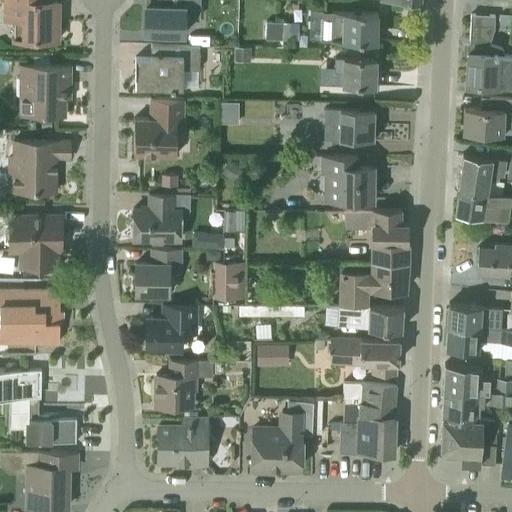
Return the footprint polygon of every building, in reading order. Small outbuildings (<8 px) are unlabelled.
[(41,1),(40,0),(6,0),(6,19),(24,20),(24,40),(57,40),(58,1),(41,1)] [(200,0),(158,0),(159,5),(145,4),(145,33),(184,34),(184,16),(200,17),(200,0)] [(377,11),(357,11),(332,10),(331,40),(376,41),(377,11)] [(496,15),(490,15),(470,14),(469,43),(467,43),(467,55),(468,76),(466,76),(465,81),(465,84),(492,85),(511,86),(511,54),(503,54),(503,47),(491,43),(495,27),(496,15)] [(283,39),(283,21),(266,21),(265,38),(283,39)] [(136,77),(135,87),(183,88),(183,69),(199,69),(199,45),(151,43),(151,57),(135,57),(135,77),(136,77)] [(330,84),(354,84),(374,85),(375,58),(334,57),(334,70),(330,70),(330,84)] [(65,115),(66,88),(71,88),(71,64),(20,63),(20,78),(17,78),(16,95),(20,95),(19,115),(65,115)] [(463,131),(483,132),(503,133),(503,120),(511,120),(511,97),(489,96),(488,108),(464,107),(463,131)] [(183,120),(183,99),(150,98),(150,118),(134,117),(133,153),(176,154),(176,120),(183,120)] [(323,138),(353,139),(373,140),(374,109),(339,108),(324,107),(323,138)] [(70,139),(14,139),(13,190),(56,190),(56,158),(70,158),(70,139)] [(463,153),(458,188),(485,192),(486,191),(487,178),(497,180),(498,175),(503,175),(506,159),(463,153)] [(356,155),(336,154),(323,155),(323,172),(333,172),(333,199),(372,199),(372,182),(376,179),(376,174),(372,171),(372,165),(356,165),(356,155)] [(511,195),(486,191),(485,192),(458,188),(454,212),(508,220),(511,195)] [(190,192),(149,192),(149,208),(133,208),(132,238),(180,238),(181,210),(190,210),(190,192)] [(243,227),(243,208),(224,208),(223,227),(243,227)] [(373,260),(407,260),(408,223),(401,223),(401,209),(401,208),(381,208),(347,208),(347,223),(355,223),(355,225),(373,225),(373,260)] [(56,249),(60,249),(61,215),(10,214),(10,249),(22,249),(21,265),(56,266),(56,249)] [(192,245),(222,244),(221,229),(191,229),(192,245)] [(479,245),(477,271),(508,273),(510,256),(511,255),(511,243),(510,244),(511,243),(495,242),(494,246),(479,245)] [(169,293),(169,269),(180,269),(180,248),(152,247),(151,262),(135,262),(135,292),(169,293)] [(239,261),(218,260),(217,297),(239,297),(239,261)] [(367,303),(367,288),(404,289),(407,260),(373,260),(373,272),(342,271),(341,304),(367,305),(367,303)] [(0,354),(6,354),(7,340),(59,341),(60,290),(7,289),(7,301),(0,301),(0,354)] [(182,333),(190,333),(196,333),(196,303),(169,303),(169,317),(146,317),(146,348),(181,348),(182,333)] [(341,325),(380,328),(400,329),(402,305),(367,303),(367,305),(341,304),(341,325)] [(449,306),(446,308),(445,316),(448,318),(447,325),(499,328),(500,308),(481,306),(481,305),(449,303),(449,306)] [(511,329),(499,328),(447,325),(447,331),(444,333),(444,341),(446,343),(446,347),(478,349),(478,340),(511,342),(511,329)] [(398,361),(398,339),(330,338),(330,361),(373,361),(373,373),(396,373),(396,361),(398,361)] [(288,341),(257,342),(257,363),(289,362),(288,341)] [(212,359),(197,359),(171,358),(170,374),(156,373),(155,405),(192,405),(192,375),(197,375),(212,375),(212,359)] [(445,363),(443,388),(511,392),(511,389),(511,378),(479,377),(480,365),(445,363)] [(0,365),(0,393),(31,394),(30,417),(29,417),(28,441),(76,441),(76,418),(60,418),(60,413),(38,413),(40,368),(42,369),(42,367),(0,365)] [(358,414),(393,415),(396,384),(360,381),(343,381),(342,397),(344,397),(344,402),(359,402),(358,414)] [(511,392),(443,388),(442,416),(477,418),(478,403),(511,405),(511,392)] [(311,433),(321,433),(323,401),(313,400),(311,433)] [(253,427),(252,446),(252,466),(275,466),(275,464),(300,464),(301,412),(282,411),(282,427),(253,427)] [(340,420),(339,444),(355,445),(355,450),(369,451),(393,452),(394,416),(393,415),(358,414),(356,413),(356,420),(340,420)] [(158,458),(175,459),(206,459),(207,415),(181,415),(181,425),(158,424),(158,458)] [(446,452),(461,452),(461,461),(495,463),(496,431),(498,431),(499,420),(482,418),(477,418),(442,416),(440,446),(445,452),(446,452)] [(511,421),(508,421),(501,474),(511,475),(511,421)] [(76,451),(40,451),(3,450),(3,462),(10,470),(28,471),(27,505),(67,506),(68,467),(76,467),(76,451)]
